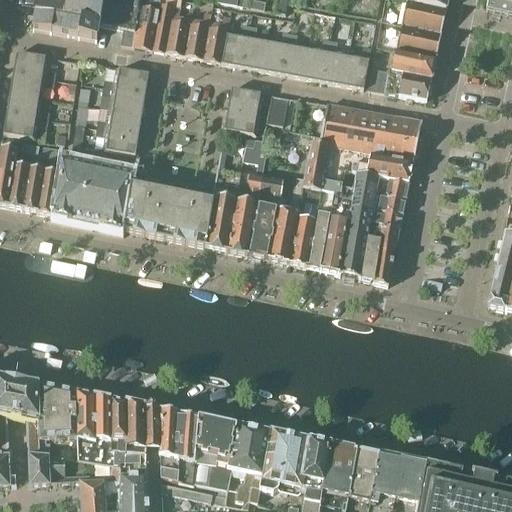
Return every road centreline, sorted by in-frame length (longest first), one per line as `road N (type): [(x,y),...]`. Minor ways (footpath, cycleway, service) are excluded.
road 1 (residential): [(0,366),(511,479)]
road 2 (residential): [(3,41),(447,120)]
road 3 (residential): [(402,313),(0,230)]
road 4 (residential): [(464,327),(506,131)]
road 5 (residential): [(402,313),(447,120)]
